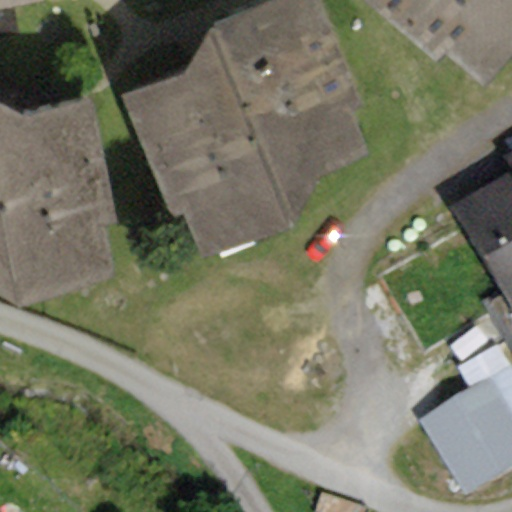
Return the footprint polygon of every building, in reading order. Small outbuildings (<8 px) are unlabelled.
[(376,138),(322,0),(256,0),(203,23),(178,76),(125,100),(187,252),(266,217),(300,168),(376,138)] [(511,0),(383,0),(478,85),(511,42),(511,0)] [(122,268),(89,94),(14,109),(0,99),(0,272),(3,272),(42,282),(122,268)] [(511,174),(454,210),(511,303),(511,174)] [(511,389),(500,368),(406,420),(443,487),(511,449),(511,389)]
